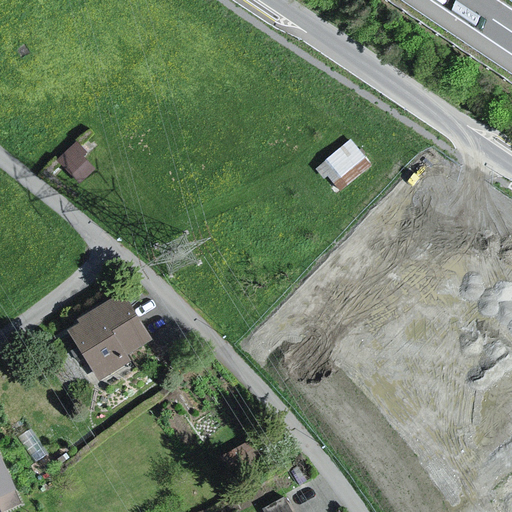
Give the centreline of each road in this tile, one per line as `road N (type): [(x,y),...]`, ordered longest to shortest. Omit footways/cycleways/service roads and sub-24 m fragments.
road 1 (residential): [(112,254),(194,320),(354,511)]
road 2 (unclassified): [(511,162),(267,0)]
road 3 (residential): [(0,163),(112,254)]
road 4 (residential): [(112,254),(0,344)]
